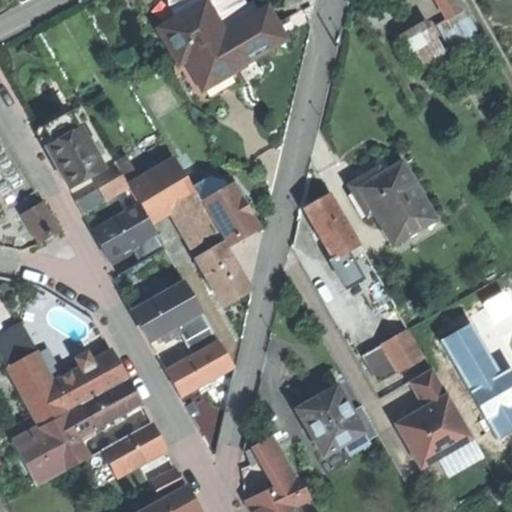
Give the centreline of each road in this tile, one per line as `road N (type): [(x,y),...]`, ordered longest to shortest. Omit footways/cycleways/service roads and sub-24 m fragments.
road 1 (residential): [(216,501),(334,0)]
road 2 (residential): [(216,501),(100,283)]
road 3 (residential): [(100,283),(0,100)]
